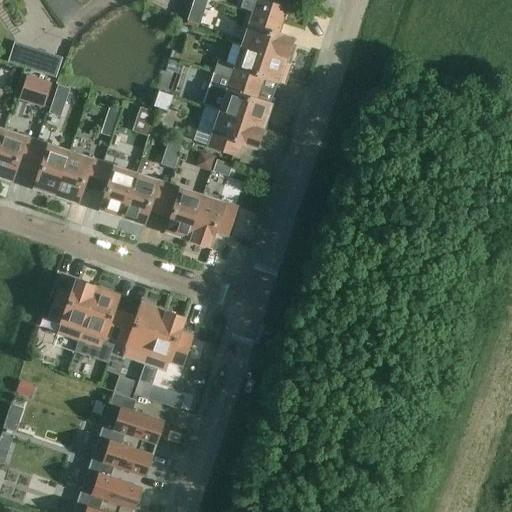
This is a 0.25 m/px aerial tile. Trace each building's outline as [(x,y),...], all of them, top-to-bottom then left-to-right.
[(263,1),(259,14),(253,12),(249,25),(249,24),(241,46),(284,60),(285,57),(286,57),(292,39),(277,34),(286,9),(263,1)] [(217,61),(213,73),(231,79),(259,89),(263,77),(278,82),(284,84),(290,66),(284,64),(283,63),(284,60),(241,46),(232,43),(225,63),(217,61)] [(204,107),(219,112),(262,126),(263,123),(264,123),(270,105),(255,100),(259,89),(231,79),(213,73),(202,106),(204,107)] [(26,76),(22,89),(46,97),(50,84),(26,76)] [(175,82),(170,100),(186,104),(190,85),(175,82)] [(32,92),(23,113),(50,124),(58,104),(32,92)] [(262,126),(219,112),(204,107),(197,128),(212,133),(208,146),(237,156),(241,143),(256,148),(262,130),(261,129),(262,126)] [(118,111),(109,109),(101,134),(109,137),(118,111)] [(25,137),(4,130),(0,140),(0,177),(10,181),(15,166),(27,170),(37,141),(25,138),(25,137)] [(48,145),(37,141),(27,170),(39,174),(34,189),(52,195),(52,194),(55,195),(70,152),(48,145)] [(91,159),(70,152),(55,195),(59,196),(58,197),(76,203),(81,188),(93,192),(103,163),(91,159)] [(114,167),(103,163),(93,192),(105,196),(100,211),(118,217),(118,215),(121,216),(136,174),(114,167)] [(157,181),(136,174),(121,216),(125,217),(124,219),(142,225),(147,210),(159,214),(169,185),(157,181)] [(180,189),(169,185),(159,214),(170,217),(165,232),(184,238),(184,237),(187,238),(202,196),(180,189)] [(223,203),(202,196),(187,238),(190,239),(190,241),(208,247),(213,232),(226,236),(235,207),(223,203)] [(75,280),(70,295),(58,290),(48,319),(60,323),(57,333),(78,341),(96,289),(93,288),(94,286),(75,280)] [(103,339),(114,342),(124,314),(113,310),(118,295),(100,289),(99,290),(96,289),(78,341),(100,348),(103,339)] [(123,356),(144,364),(162,312),(159,311),(160,310),(141,303),(136,318),(124,314),(114,342),(126,347),(123,356)] [(191,337),(179,333),(184,318),(166,312),(165,313),(162,312),(144,364),(165,371),(169,361),(181,366),(191,337)] [(124,433),(155,443),(162,422),(132,412),(135,400),(113,393),(109,405),(120,408),(113,429),(113,430),(124,433)] [(113,430),(113,429),(102,426),(91,459),(114,466),(144,476),(151,455),(121,445),(124,433),(113,430)] [(114,466),(91,459),(80,491),(103,499),(133,509),(140,488),(110,477),(114,466)] [(80,491),(73,511),(104,511),(99,510),(103,499),(80,491)]
